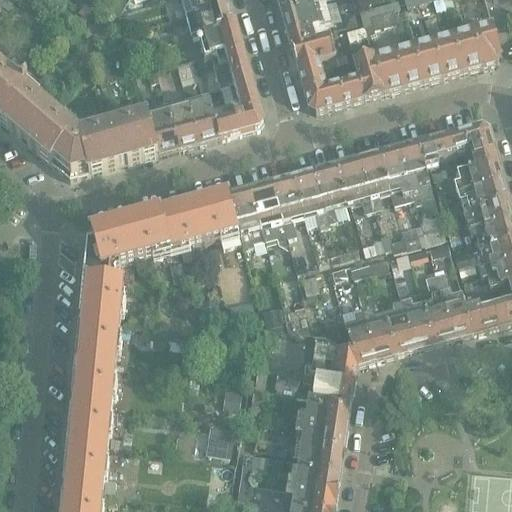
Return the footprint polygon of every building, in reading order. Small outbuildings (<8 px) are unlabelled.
[(181,0),(186,21),(229,9),(226,0),(181,0)] [(277,0),(283,19),(326,7),(324,0),(277,0)] [(333,29),(326,7),(283,19),(289,41),(333,29)] [(192,43),(199,41),(236,31),(229,9),(186,21),(192,43)] [(492,28),(454,39),(465,78),(498,68),(497,63),(502,61),(492,28)] [(236,31),(199,41),(205,62),(216,59),(219,69),(228,67),(234,90),(220,93),(226,114),(212,118),(220,146),(259,135),(263,128),(255,99),(236,31)] [(290,45),(310,115),(317,118),(385,100),(374,61),(353,68),(358,83),(326,92),(318,66),(326,64),(328,71),(338,68),(330,40),(317,44),(315,39),(290,45)] [(465,78),(454,39),(414,50),(425,89),(465,78)] [(425,89),(414,50),(374,61),(385,100),(425,89)] [(0,120),(23,93),(0,72),(0,120)] [(0,126),(54,173),(70,187),(79,141),(23,93),(0,120),(0,126)] [(220,146),(212,118),(208,103),(187,108),(199,151),(220,146)] [(178,157),(199,151),(187,108),(166,114),(178,157)] [(158,163),(178,157),(166,114),(146,120),(147,122),(158,163)] [(158,163),(147,122),(112,132),(123,172),(158,163)] [(70,187),(123,172),(112,132),(79,141),(70,187)] [(482,132),(465,136),(470,157),(475,175),(499,168),(489,136),(482,132)] [(419,149),(426,175),(439,172),(437,165),(470,157),(465,136),(419,149)] [(419,149),(399,154),(412,201),(421,199),(419,193),(430,190),(426,175),(419,149)] [(379,160),(391,201),(402,198),(403,203),(412,201),(399,154),(379,160)] [(359,165),(374,217),(382,215),(380,204),(391,201),(379,160),(359,165)] [(334,217),(346,213),(362,209),(366,220),(374,217),(359,165),(313,178),(328,231),(338,228),(334,217)] [(458,200),(504,187),(499,168),(475,175),(458,180),(461,190),(456,192),(458,200)] [(329,235),(328,231),(313,178),(292,183),(303,225),(306,234),(318,231),(319,237),(329,235)] [(291,229),(303,225),(292,183),(271,189),(288,246),(296,243),(291,229)] [(469,218),(510,207),(504,187),(458,200),(461,210),(466,208),(469,218)] [(250,195),(265,247),(265,248),(277,245),(278,248),(288,246),(271,189),(250,195)] [(239,240),(242,251),(244,257),(254,255),(253,250),(265,247),(250,195),(228,201),(239,240)] [(193,210),(204,250),(220,245),(223,256),(242,251),(239,240),(228,201),(193,210)] [(469,239),(511,227),(511,214),(510,207),(469,218),(472,229),(467,230),(469,239)] [(136,268),(170,259),(181,256),(204,250),(193,210),(170,217),(160,219),(125,229),(91,238),(94,248),(88,249),(84,287),(110,289),(111,275),(136,268)] [(477,247),(480,257),(511,248),(511,227),(469,239),(472,248),(477,247)] [(511,268),(511,248),(480,257),(483,267),(478,269),(480,278),(511,268)] [(511,289),(511,268),(480,278),(483,287),(488,285),(491,295),(508,290),(511,289)] [(357,289),(372,286),(369,270),(353,273),(357,289)] [(115,374),(123,291),(110,289),(84,287),(76,370),(115,374)] [(449,298),(440,300),(453,346),(473,341),(466,316),(462,301),(451,303),(449,298)] [(433,352),(453,346),(440,300),(431,303),(433,308),(422,311),(433,352)] [(473,341),(511,329),(511,308),(481,317),(479,312),(466,316),(473,341)] [(415,357),(433,352),(422,311),(412,314),(410,309),(402,311),(415,357)] [(396,362),(415,357),(402,311),(393,314),(394,319),(384,322),(396,362)] [(376,367),(396,362),(384,322),(374,325),(372,319),(363,322),(376,367)] [(356,373),(376,367),(363,322),(354,324),(355,329),(345,333),(352,358),(356,373)] [(353,392),(356,373),(352,358),(322,354),(318,378),(306,376),(305,385),(353,392)] [(107,456),(115,374),(76,370),(67,452),(107,456)] [(350,411),(353,392),(305,385),(303,393),(310,395),(308,405),(314,406),(350,411)] [(227,394),(226,415),(241,416),(242,395),(227,394)] [(346,441),(350,411),(314,406),(311,426),(299,424),(297,433),(346,441)] [(341,472),(346,441),(297,433),(295,442),(308,444),(304,467),(304,468),(340,474),(341,472)] [(212,434),(209,459),(232,462),(235,436),(212,434)] [(101,511),(107,456),(67,452),(61,511),(101,511)] [(336,504),(340,474),(304,468),(301,489),(289,487),(287,496),(336,504)] [(334,511),(336,504),(287,496),(286,505),(298,508),(297,511),(334,511)]
